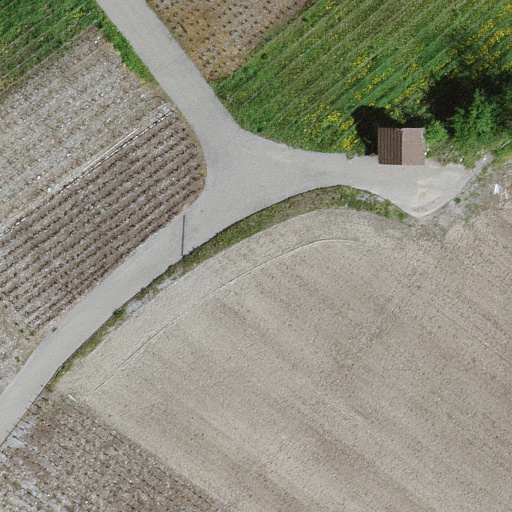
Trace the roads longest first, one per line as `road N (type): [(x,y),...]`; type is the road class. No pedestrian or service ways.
road 1 (unclassified): [(0,427),(61,343),(213,220),(254,202)]
road 2 (unclassified): [(117,0),(220,127),(254,202)]
road 3 (unclassified): [(254,202),(299,184),(350,177),(443,189)]
